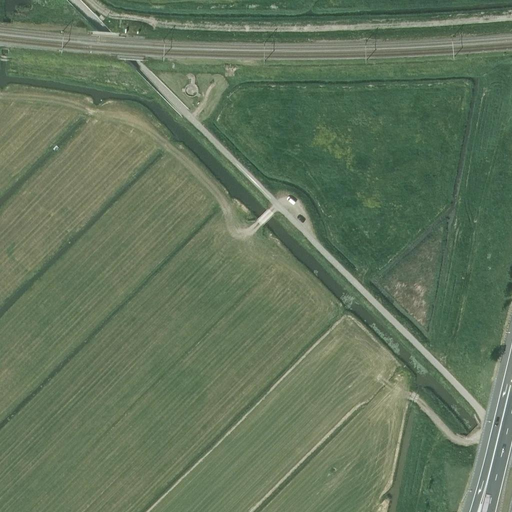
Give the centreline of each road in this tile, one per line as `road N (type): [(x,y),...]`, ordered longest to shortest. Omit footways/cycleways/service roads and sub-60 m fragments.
road 1 (unclassified): [(511,442),(276,205)]
road 2 (track): [(276,205),(258,223),(238,227),(219,196),(134,121),(0,93)]
road 3 (track): [(479,409),(482,424),(467,442),(381,380)]
road 4 (motorway): [(511,377),(472,511)]
